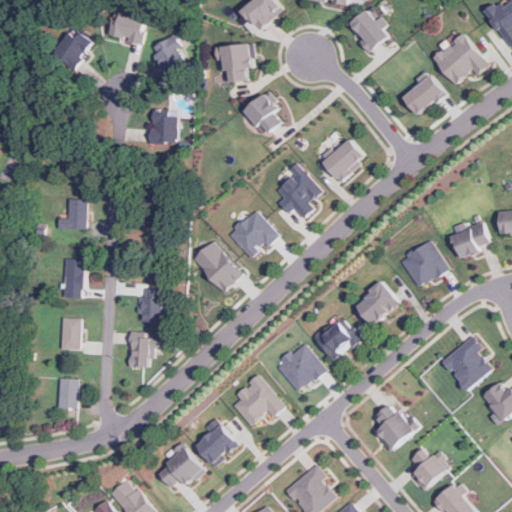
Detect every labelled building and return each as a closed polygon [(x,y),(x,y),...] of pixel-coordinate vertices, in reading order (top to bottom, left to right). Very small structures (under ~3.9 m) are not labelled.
[(287,9),(280,0),(256,0),(245,9),(252,19),(248,23),(257,34),(287,9)] [(511,47),(511,0),(504,0),(489,9),(511,47)] [(352,23),(364,39),(363,40),(372,51),(392,36),(386,27),(390,24),(383,15),(378,19),(370,9),(352,23)] [(112,35),(145,41),(150,16),(124,11),(122,19),(115,18),(112,35)] [(75,29),(58,53),(78,67),(95,43),(75,29)] [(437,56),(459,83),(476,69),(480,73),(493,64),(467,31),(437,56)] [(157,42),(166,76),(193,68),(183,34),(157,42)] [(225,44),(226,52),(223,52),(224,70),(232,69),(233,81),(251,80),(250,67),(258,66),(256,42),(225,44)] [(421,114),(438,100),(440,103),(451,93),(434,73),(407,96),(421,114)] [(264,122),(272,131),(284,121),(276,112),(283,106),(270,90),(245,112),(259,127),(264,122)] [(181,110),(169,110),(168,111),(156,111),(155,141),(179,142),(181,110)] [(370,156),(353,137),(326,162),(344,180),(370,156)] [(307,217),(317,208),(312,202),(325,190),(299,161),(292,167),(298,173),(280,189),(287,196),(282,201),(292,212),(297,207),(307,217)] [(61,227),(89,228),(90,198),(72,197),(71,216),(62,216),(61,227)] [(253,255),(267,242),(271,245),(282,234),(258,208),(232,233),(253,255)] [(511,208),(501,209),(502,233),(511,232),(511,208)] [(463,257),(483,250),(481,245),(492,241),(484,220),(471,225),(469,220),(454,225),(457,233),(454,234),(463,257)] [(450,268),(432,239),(402,258),(420,287),(450,268)] [(228,291),(247,273),(216,240),(197,257),(228,291)] [(87,258),(68,257),(67,296),(86,296),(87,258)] [(358,304),(376,324),(402,301),(384,280),(358,304)] [(165,321),(166,288),(148,288),(148,295),(144,295),(144,321),(165,321)] [(364,340),(347,315),(318,335),(335,359),(364,340)] [(64,348),(83,349),(84,317),(65,316),(64,348)] [(446,359),(469,389),(497,368),(482,350),(486,347),(477,335),(446,359)] [(160,337),(134,336),(133,365),(152,366),(152,357),(159,357),(160,337)] [(279,363),(301,391),(329,369),(308,341),(279,363)] [(289,405),(261,374),(239,393),(243,398),(236,404),(254,424),(270,409),(276,416),(289,405)] [(80,407),(82,377),(62,377),(61,406),(80,407)] [(511,417),(511,389),(504,380),(487,394),(509,420),(511,417)] [(386,425),(380,430),(394,449),(424,427),(412,410),(404,415),(395,403),(379,415),(386,425)] [(213,431),(199,443),(218,466),(230,455),(229,454),(241,444),(218,416),(207,425),(213,431)] [(174,450),(179,456),(161,470),(174,486),(184,479),(189,485),(208,470),(185,441),(174,450)] [(427,489),(457,466),(444,449),(435,456),(428,447),(415,457),(424,468),(416,474),(427,489)] [(320,463),(290,489),(308,511),(322,511),(342,495),(327,478),(330,475),(320,463)] [(129,511),(159,511),(130,477),(112,492),(129,511)] [(468,495),(473,491),(463,479),(439,499),(449,511),(478,511),(481,510),(468,495)] [(118,511),(107,499),(92,511),(118,511)] [(364,511),(355,500),(340,511),(364,511)]
